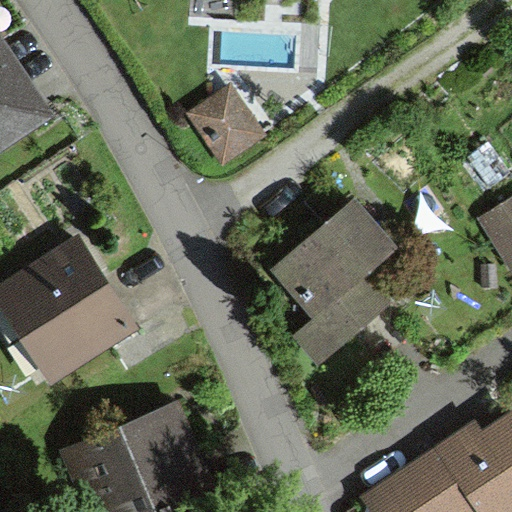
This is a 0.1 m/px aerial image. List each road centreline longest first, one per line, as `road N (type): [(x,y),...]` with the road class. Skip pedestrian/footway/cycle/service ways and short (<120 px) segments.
road 1 (residential): [(309,498),(191,210),(39,0)]
road 2 (residential): [(309,498),(511,344)]
